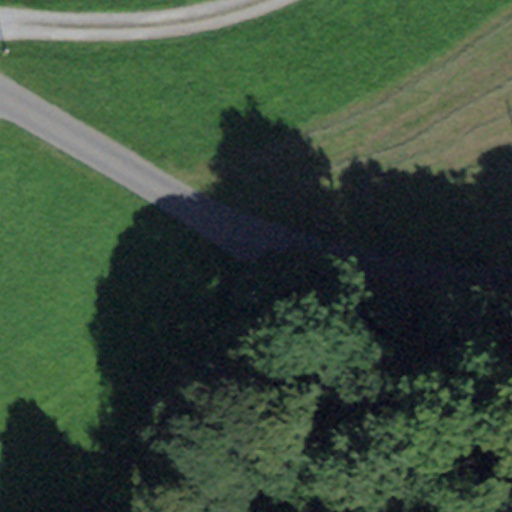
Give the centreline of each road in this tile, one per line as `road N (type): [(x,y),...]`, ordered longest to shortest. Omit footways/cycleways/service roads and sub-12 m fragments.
road 1 (unclassified): [(0,97),(271,249),(431,282),(511,279)]
road 2 (track): [(271,249),(427,352),(511,357)]
